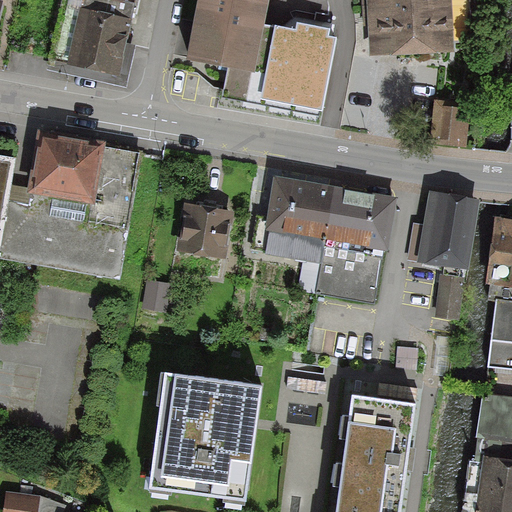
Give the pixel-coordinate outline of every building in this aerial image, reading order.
[(133,8),(96,0),(62,0),(48,63),(112,78),(119,79),(127,46),(132,25),(130,25),(132,16),(134,8),(133,8)] [(266,0),(184,0),(172,66),(220,76),(215,102),(316,122),(335,27),(296,19),(293,37),(261,31),(266,0)] [(357,0),(361,56),(446,52),(443,0),(357,0)] [(136,48),(127,46),(119,79),(112,78),(48,63),(46,72),(126,90),(136,48)] [(431,146),(466,149),(471,108),(433,105),(431,146)] [(127,282),(144,149),(32,134),(28,167),(0,163),(0,269),(1,265),(127,282)] [(390,200),(278,182),(267,254),(324,263),(319,294),(374,303),(390,200)] [(430,194),(419,261),(460,267),(470,201),(430,194)] [(229,216),(184,208),(175,252),(220,261),(229,216)] [(511,224),(502,223),(496,284),(511,286),(511,224)] [(458,280),(441,278),(435,314),(452,317),(458,280)] [(160,285),(143,283),(140,303),(157,306),(160,285)] [(511,367),(511,286),(496,284),(485,364),(511,367)] [(264,389),(163,375),(147,490),(248,504),(264,389)] [(404,511),(419,406),(354,397),(338,511),(404,511)] [(511,400),(482,397),(477,440),(511,443),(511,400)] [(474,501),(472,511),(511,511),(511,463),(490,461),(485,503),(474,501)] [(34,511),(36,499),(7,496),(4,511),(34,511)]
